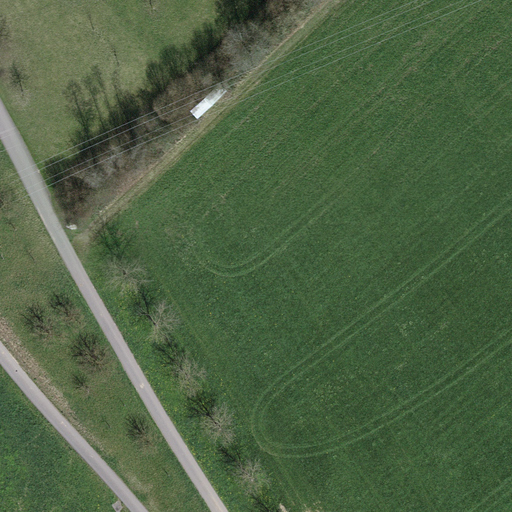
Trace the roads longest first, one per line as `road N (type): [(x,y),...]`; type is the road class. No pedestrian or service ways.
road 1 (track): [(224,511),(0,120)]
road 2 (track): [(128,511),(0,348)]
